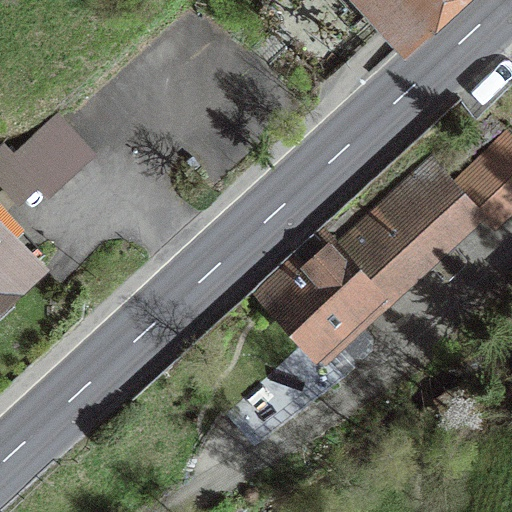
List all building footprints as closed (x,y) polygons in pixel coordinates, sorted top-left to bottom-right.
[(259,0),(229,0),(243,15),(259,0)] [(363,0),(398,42),(449,0),(363,0)] [(7,149),(0,154),(0,193),(20,216),(41,197),(50,207),(96,166),(57,122),(16,159),(7,149)] [(451,180),(486,219),(511,196),(511,132),(508,128),(451,180)] [(336,252),(387,308),(486,219),(451,180),(435,162),(336,252)] [(0,311),(42,272),(0,228),(0,311)] [(387,308),(336,252),(324,239),(266,291),(311,340),(329,361),(387,308)] [(329,361),(311,340),(232,414),(257,442),(344,382),(329,361)]
